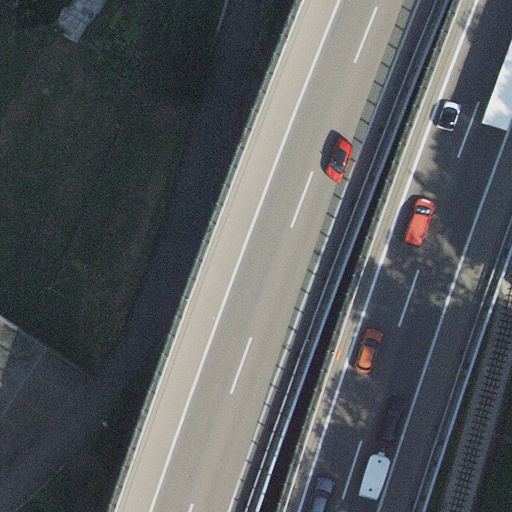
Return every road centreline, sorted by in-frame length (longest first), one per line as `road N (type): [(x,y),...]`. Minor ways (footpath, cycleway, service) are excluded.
road 1 (residential): [(0,502),(82,436),(118,376),(248,0)]
road 2 (track): [(282,511),(371,376),(430,36),(446,0)]
road 3 (motorway): [(379,0),(188,511)]
road 4 (motorway): [(336,511),(511,11)]
